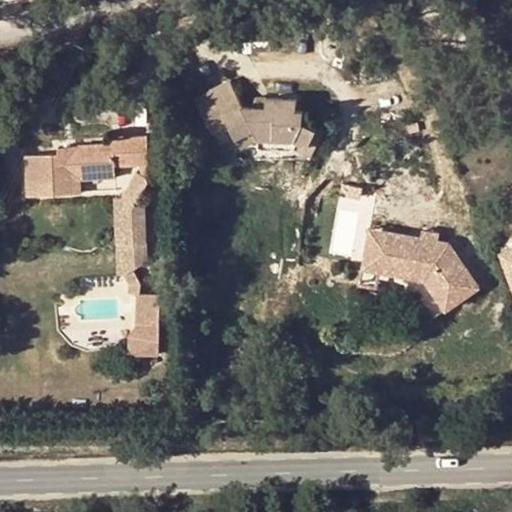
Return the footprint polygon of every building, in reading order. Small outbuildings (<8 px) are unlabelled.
[(235,81),(199,99),(215,130),(225,125),(243,157),(314,157),(328,129),(309,118),(309,108),(302,108),(302,98),(272,96),(272,106),(249,105),(235,81)] [(150,136),(132,138),(134,165),(152,164),(150,136)] [(116,139),(117,144),(118,166),(134,165),(132,138),(116,139)] [(76,173),(118,170),(118,166),(117,144),(60,147),(60,154),(30,156),(32,194),(77,191),(76,173)] [(152,164),(145,165),(146,177),(139,173),(122,198),(135,203),(153,180),(152,164)] [(76,173),(77,191),(86,191),(85,181),(118,178),(118,170),(76,173)] [(135,203),(122,198),(127,274),(134,268),(146,260),(143,202),(135,203)] [(368,224),(353,222),(345,276),(359,279),(362,264),(368,224)] [(452,238),(368,224),(362,264),(428,275),(447,305),(481,283),(452,238)] [(511,252),(511,253),(501,256),(511,282),(511,252)] [(134,268),(127,274),(133,283),(133,293),(141,294),(141,283),(134,268)] [(162,295),(141,294),(140,323),(134,336),(134,355),(163,356),(162,295)]
